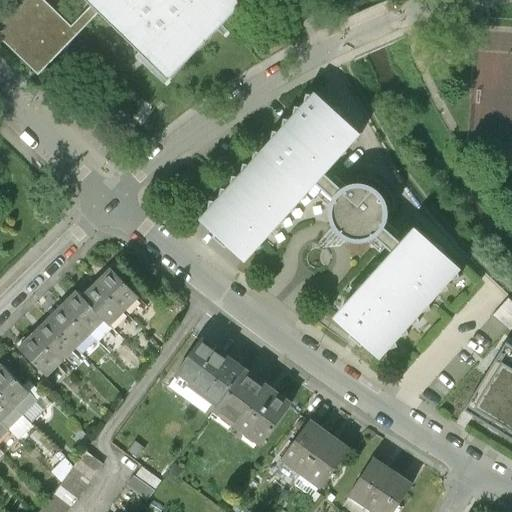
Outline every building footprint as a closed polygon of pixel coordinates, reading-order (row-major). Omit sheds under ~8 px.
[(237,0),(13,0),(0,14),(0,39),(37,76),(98,15),(166,81),(242,4),(237,0)] [(365,239),(373,235),(395,254),(385,265),(379,264),(377,272),(373,277),(368,276),(365,286),(362,290),(356,288),(354,299),(351,302),(345,301),(343,311),(335,319),(379,358),(386,350),(396,347),(394,340),(397,337),(407,334),(405,328),(408,325),(418,322),(416,316),(419,313),(429,310),(428,303),(448,281),(458,278),(457,271),(459,269),(416,230),(403,245),(381,226),(384,219),(384,212),(395,211),(394,202),(390,194),(384,187),(376,180),(366,177),(357,176),(357,186),(350,188),(343,191),(322,172),(337,155),(346,153),(344,146),(348,143),(357,140),(356,134),(357,132),(314,93),(312,95),(306,94),(304,104),(301,108),(295,107),(293,117),(290,120),(284,119),(282,129),(279,133),(273,131),(271,141),(260,153),(254,151),(252,163),(249,166),(243,164),(241,175),(238,178),(231,177),(230,187),(227,190),(221,189),(218,200),(216,203),(209,201),(207,213),(200,220),(243,259),(249,252),(260,248),(258,242),(262,238),(272,235),(270,229),(273,226),(283,223),(281,217),(283,214),(294,210),(292,204),(295,201),(305,198),(303,192),(314,181),(335,200),(332,208),(332,219),(337,228),(345,236),(354,239),(365,239)] [(108,265),(93,279),(122,309),(137,295),(108,265)] [(108,324),(122,309),(93,279),(78,293),(103,319),(108,324)] [(74,289),(60,302),(88,332),(103,319),(78,293),(74,289)] [(74,346),(88,332),(60,302),(45,316),(74,346)] [(45,316),(31,330),(60,360),(74,346),(45,316)] [(45,374),(60,360),(31,330),(17,344),(45,374)] [(177,372),(221,403),(245,369),(202,338),(177,372)] [(511,346),(505,342),(463,410),(511,439),(511,346)] [(0,362),(0,391),(13,405),(28,391),(0,362)] [(292,403),(245,369),(221,403),(217,409),(263,442),(292,403)] [(0,391),(0,418),(13,405),(0,391)] [(283,460),(302,474),(331,434),(312,420),(283,460)] [(350,448),(331,434),(302,474),(321,487),(350,448)] [(134,440),(127,450),(137,457),(144,447),(134,440)] [(67,511),(103,464),(85,451),(73,467),(61,483),(40,511),(67,511)] [(50,472),(61,483),(73,467),(65,458),(50,472)] [(373,458),(349,495),(374,511),(393,511),(413,483),(373,458)] [(119,495),(140,510),(160,480),(141,467),(135,476),(133,475),(119,495)]
